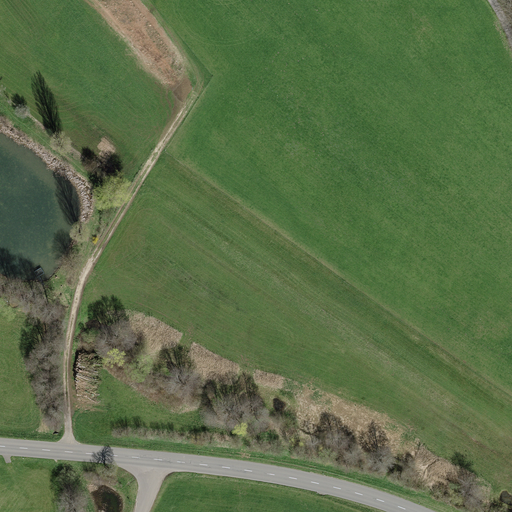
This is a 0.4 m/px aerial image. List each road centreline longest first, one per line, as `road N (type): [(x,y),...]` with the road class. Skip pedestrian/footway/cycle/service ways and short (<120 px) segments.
road 1 (secondary): [(415,511),(273,474),(0,445)]
road 2 (track): [(199,85),(83,273),(66,346),(68,451)]
